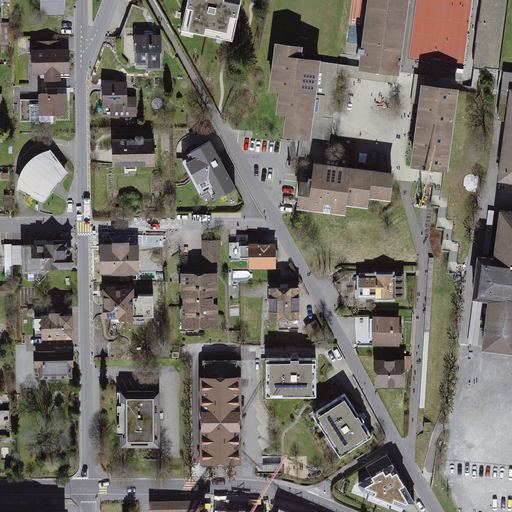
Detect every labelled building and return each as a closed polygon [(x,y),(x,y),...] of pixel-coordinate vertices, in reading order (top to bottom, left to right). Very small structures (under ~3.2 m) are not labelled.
[(41,0),(41,14),(65,14),(64,0),(41,0)] [(187,0),(181,31),(232,43),(242,0),(240,0),(187,0)] [(399,73),(408,0),(367,0),(359,68),(399,73)] [(511,0),(482,0),(474,66),(511,71),(511,0)] [(159,37),(134,37),(134,66),(144,66),(144,72),(160,71),(159,37)] [(69,49),(57,49),(57,41),(33,41),(33,73),(45,73),(45,80),(61,80),(61,73),(69,73),(69,49)] [(284,134),(308,137),(311,116),(322,117),(330,63),(303,59),(304,48),(278,44),(272,89),(281,90),(278,111),(287,112),(284,134)] [(511,76),(504,76),(498,119),(507,120),(499,180),(511,181),(511,76)] [(127,82),(102,82),(102,107),(109,107),(109,117),(135,117),(135,97),(127,97),(127,82)] [(422,84),(410,167),(447,172),(459,89),(422,84)] [(65,116),(65,96),(38,96),(38,101),(38,116),(65,116)] [(38,101),(18,101),(18,122),(38,122),(38,116),(38,101)] [(111,140),(110,167),(153,167),(153,141),(111,140)] [(213,202),(236,189),(210,141),(186,154),(188,158),(180,163),(199,196),(207,191),(213,202)] [(18,193),(43,204),(69,174),(51,151),(44,153),(37,156),(31,161),(28,165),(23,171),(20,177),(18,184),(18,188),(18,193)] [(389,197),(392,173),(349,168),(350,156),(317,152),(313,179),(303,177),(302,182),(298,205),(343,210),(344,201),(366,204),(367,194),(389,197)] [(15,197),(6,197),(6,212),(15,212),(15,197)] [(511,211),(500,210),(494,258),(478,256),(473,296),(489,298),(482,347),(511,350),(511,211)] [(182,272),(183,329),(220,328),(218,241),(199,241),(200,272),(182,272)] [(277,243),(238,244),(238,256),(251,256),(251,269),(277,269),(277,243)] [(10,245),(6,245),(7,281),(10,281),(10,266),(24,266),(24,272),(75,271),(74,244),(24,245),(24,247),(10,247),(10,245)] [(101,274),(141,274),(141,244),(102,244),(101,274)] [(379,299),(394,298),(393,273),(377,274),(378,277),(360,277),(361,295),(378,295),(379,299)] [(0,291),(11,292),(11,284),(0,284),(0,291)] [(290,288),(267,288),(267,320),(291,320),(290,288)] [(135,289),(105,289),(105,320),(135,320),(135,289)] [(44,313),(44,317),(36,317),(36,329),(44,329),(44,339),(75,339),(75,313),(44,313)] [(400,317),(374,317),(373,347),(400,347),(400,317)] [(76,351),(37,351),(37,365),(33,365),(33,376),(42,376),(42,378),(73,378),(73,367),(77,367),(76,351)] [(405,359),(376,360),(377,388),(406,387),(405,359)] [(313,361),(265,361),(265,398),(313,397),(313,361)] [(234,376),(234,364),(202,365),(202,377),(200,377),(201,463),(241,463),(240,376),(234,376)] [(120,406),(116,406),(116,416),(118,416),(119,425),(116,425),(116,436),(120,436),(120,450),(158,450),(159,392),(120,392),(120,406)] [(363,414),(360,415),(348,395),(316,414),(342,456),(373,436),(364,422),(367,420),(363,414)] [(365,467),(371,477),(358,484),(362,491),(406,509),(415,504),(387,455),(365,467)] [(204,511),(204,498),(151,498),(150,511),(152,511),(204,511)]
